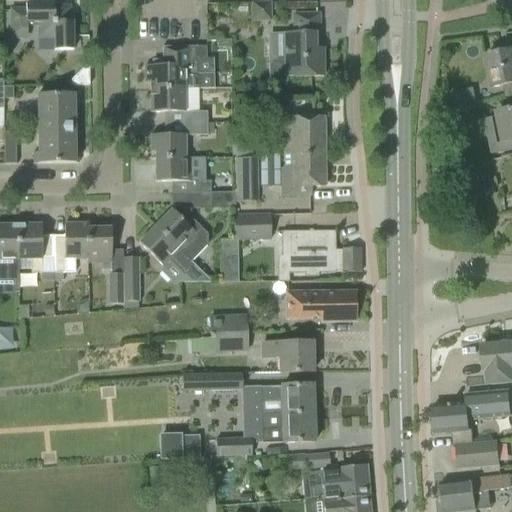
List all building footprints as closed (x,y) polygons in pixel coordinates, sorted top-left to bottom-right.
[(252,4),(252,22),(270,22),(270,4),(252,4)] [(25,10),(10,10),(10,40),(27,40),(27,29),(37,29),(37,40),(53,40),(53,52),(73,51),(72,23),(70,23),(70,14),(63,7),(54,7),(54,5),(25,5),(25,10)] [(284,58),(278,58),(268,65),(268,85),(275,85),(275,83),(287,83),(286,78),(323,78),(322,49),(319,49),(318,15),(293,16),(293,34),(284,34),(284,58)] [(506,98),(511,96),(511,47),(507,48),(508,53),(485,57),(492,89),(504,86),(506,98)] [(149,84),(149,90),(184,90),(198,90),(213,89),(213,63),(206,59),(193,60),(193,48),(162,48),(162,62),(152,62),(152,67),(144,67),(144,84),(149,84)] [(206,48),(193,48),(193,60),(206,59),(206,48)] [(71,82),(71,87),(89,87),(89,69),(83,69),(71,82)] [(3,96),(3,100),(13,100),(13,88),(3,88),(3,96)] [(150,114),(163,114),(184,113),(184,90),(149,90),(150,114)] [(458,91),(446,93),(449,106),(461,103),(458,91)] [(37,96),(37,119),(74,118),(74,107),(77,107),(77,95),(37,96)] [(511,106),(508,108),(508,112),(497,114),(497,118),(486,120),(492,153),(511,148),(511,106)] [(198,113),(184,113),(185,125),(207,124),(207,113),(198,113)] [(37,119),(38,142),(74,142),(74,118),(37,119)] [(282,119),(283,139),(283,157),(283,169),(281,170),(281,197),(310,197),(310,188),(324,188),(323,118),(282,119)] [(207,124),(185,125),(185,137),(207,136),(207,124)] [(3,134),(4,166),(16,166),(15,134),(3,134)] [(150,161),(155,161),(155,160),(185,160),(185,159),(185,137),(164,136),(150,137),(150,161)] [(74,142),(38,142),(38,154),(33,154),(33,165),(78,165),(77,153),(74,153),(74,142)] [(155,160),(155,161),(155,183),(190,183),(190,159),(185,159),(185,160),(155,160)] [(234,160),(234,204),(256,203),(255,160),(234,160)] [(195,194),(210,194),(210,182),(195,182),(195,194)] [(210,210),(210,194),(195,194),(187,194),(187,210),(210,210)] [(171,211),(155,228),(179,252),(191,263),(207,246),(207,235),(190,219),(185,225),(171,211)] [(233,217),(233,241),(270,241),(269,216),(233,217)] [(87,230),(88,230),(88,225),(64,225),(64,274),(75,274),(74,260),(87,260),(87,230)] [(18,260),(17,226),(0,226),(0,282),(18,282),(18,260)] [(41,226),(17,226),(18,260),(31,259),(31,274),(41,274),(53,274),(53,260),(41,261),(41,226)] [(179,252),(155,228),(138,244),(163,269),(169,263),(184,277),(185,276),(193,284),(212,284),(191,263),(179,252)] [(110,229),(88,230),(87,230),(87,260),(87,265),(101,264),(101,271),(110,271),(110,264),(111,264),(110,229)] [(360,274),(360,250),(335,250),(335,232),(315,233),(282,233),(282,257),(278,257),(278,283),(288,283),(288,273),(304,273),(304,277),(318,277),(318,274),(324,274),(334,274),(334,273),(341,272),(341,274),(360,274)] [(122,259),(122,275),(122,303),(123,303),(138,303),(138,259),(122,259)] [(41,274),(41,283),(53,282),(53,274),(41,274)] [(122,303),(122,275),(108,275),(109,306),(123,306),(123,303),(122,303)] [(286,320),(307,319),(306,312),(320,312),(320,323),(355,322),(355,294),(320,295),(286,295),(286,320)] [(213,318),(213,337),(246,336),(246,317),(213,318)] [(246,336),(213,337),(213,338),(175,340),(176,357),(190,356),(190,354),(214,353),(246,351),(246,336)] [(263,359),(280,359),(280,374),(311,374),(311,345),(263,344),(263,359)] [(511,369),(511,344),(481,347),(483,372),(486,372),(487,386),(511,383),(511,375),(511,370),(511,369)] [(182,375),(182,393),(242,391),(242,374),(182,375)] [(281,403),(281,416),(313,415),(312,386),(280,387),(280,388),(259,389),(260,403),(281,403)] [(465,396),(465,404),(432,407),(434,435),(469,432),(468,421),(510,417),(508,393),(465,396)] [(313,415),(281,416),(260,416),(261,430),(261,445),(282,444),(314,443),(313,415)] [(179,439),(158,440),(159,462),(180,461),(180,460),(179,441),(179,439)] [(215,441),(215,457),(250,456),(250,440),(215,441)] [(455,446),(457,468),(499,464),(497,442),(455,446)] [(304,457),(305,470),(329,468),(328,455),(304,457)] [(147,468),(148,491),(210,488),(209,465),(147,468)] [(322,499),(322,501),(339,500),(368,498),(365,466),(335,469),(337,485),(321,486),(321,489),(309,490),(310,500),(322,499)] [(511,476),(439,485),(442,511),(475,511),(486,511),(490,511),(488,493),(511,491),(511,493),(511,476)] [(339,500),(322,501),(322,511),(369,511),(368,498),(339,500)]
